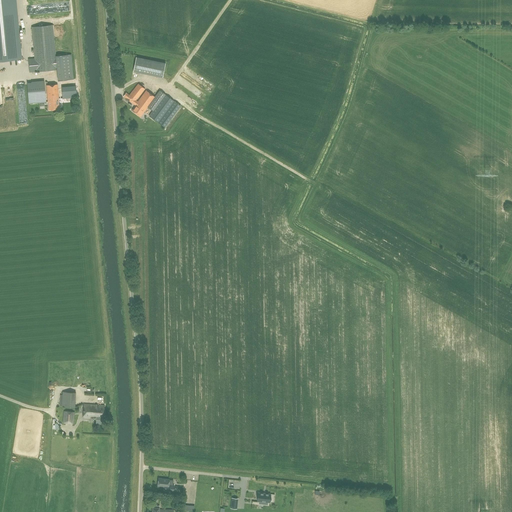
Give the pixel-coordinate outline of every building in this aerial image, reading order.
[(0,0),(0,61),(21,60),(15,0),(0,0)] [(32,27),(35,58),(29,59),(30,72),(57,69),(58,81),(73,79),(71,55),(55,56),(52,25),(32,27)] [(165,63),(136,57),(133,71),(162,78),(165,63)] [(48,102),(49,110),(59,109),(58,100),(59,100),(57,84),(46,85),(48,102)] [(144,112),(148,107),(147,107),(154,97),(146,90),(138,102),(136,100),(144,89),(138,84),(129,95),(126,93),(123,96),(135,106),(132,111),(140,117),(144,112)] [(76,87),(62,88),(63,98),(76,97),(76,87)] [(28,93),(29,103),(46,102),(45,91),(28,93)] [(147,107),(148,107),(153,111),(149,116),(158,123),(164,128),(180,106),(160,91),(155,97),(154,97),(147,107)] [(63,392),(62,406),(75,407),(76,392),(63,392)] [(104,405),(84,404),(83,418),(84,418),(84,417),(96,418),(96,419),(104,420),(104,405)] [(73,424),(74,412),(64,411),(63,423),(73,424)] [(158,478),(157,486),(163,487),(163,491),(173,492),(174,485),(168,485),(169,479),(158,478)] [(279,509),(290,509),(291,485),(280,485),(279,509)] [(258,493),(257,501),(269,502),(270,494),(258,493)]
